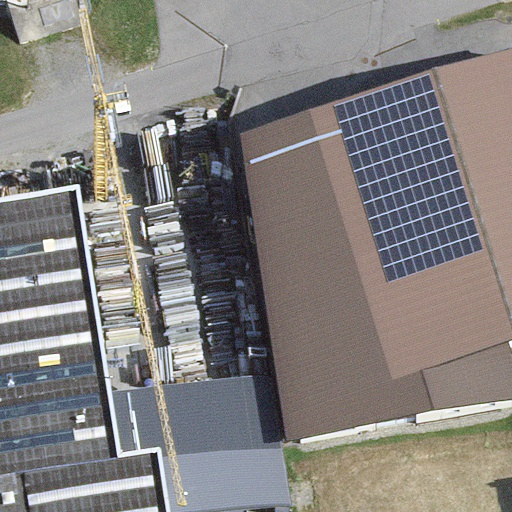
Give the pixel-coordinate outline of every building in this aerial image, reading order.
[(0,0),(0,16),(53,0),(0,0)] [(511,83),(335,117),(386,377),(511,353),(511,83)] [(386,377),(335,117),(221,139),(267,380),(282,455),(511,411),(511,357),(511,353),(386,377)] [(75,215),(0,229),(0,511),(162,511),(155,474),(126,480),(113,410),(75,215)] [(267,380),(113,410),(126,480),(155,474),(162,511),(219,511),(290,499),(282,455),(267,380)]
